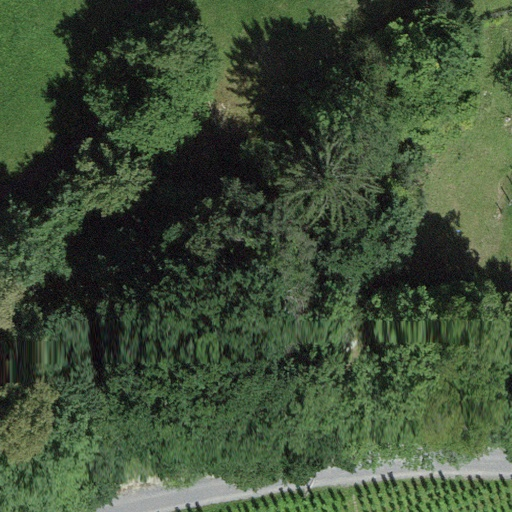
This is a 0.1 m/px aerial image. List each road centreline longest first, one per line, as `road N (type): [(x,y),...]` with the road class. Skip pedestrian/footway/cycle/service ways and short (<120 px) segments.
road 1 (track): [(511,460),(325,469),(123,511)]
road 2 (track): [(103,133),(139,78),(142,0)]
